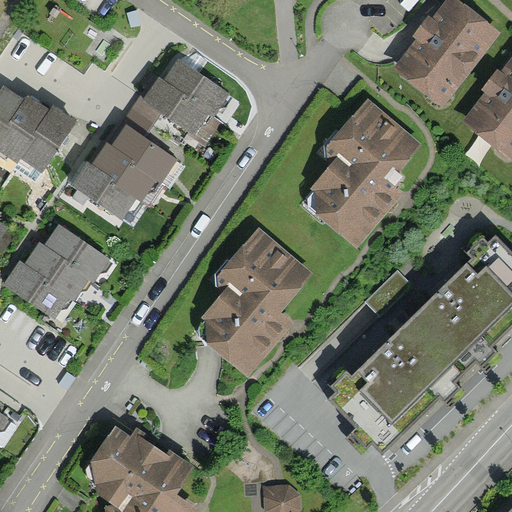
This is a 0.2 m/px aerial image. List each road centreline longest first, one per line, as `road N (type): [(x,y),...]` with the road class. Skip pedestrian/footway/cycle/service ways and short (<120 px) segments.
road 1 (residential): [(18,511),(290,89),(150,0)]
road 2 (secondary): [(511,427),(427,511)]
